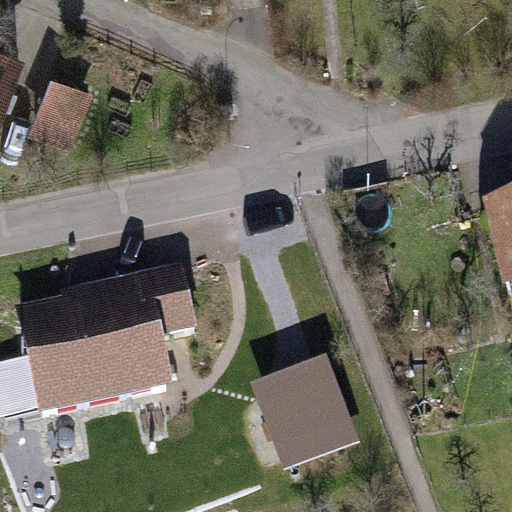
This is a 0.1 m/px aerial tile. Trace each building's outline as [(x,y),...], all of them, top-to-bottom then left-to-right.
[(0,132),(30,65),(0,51),(0,132)] [(89,96),(41,76),(16,136),(64,156),(89,96)] [(511,207),(487,213),(508,298),(511,296),(511,207)] [(296,217),(258,221),(264,282),(302,279),(296,217)] [(64,301),(18,311),(44,425),(177,396),(166,344),(198,337),(183,270),(63,297),(64,301)]
